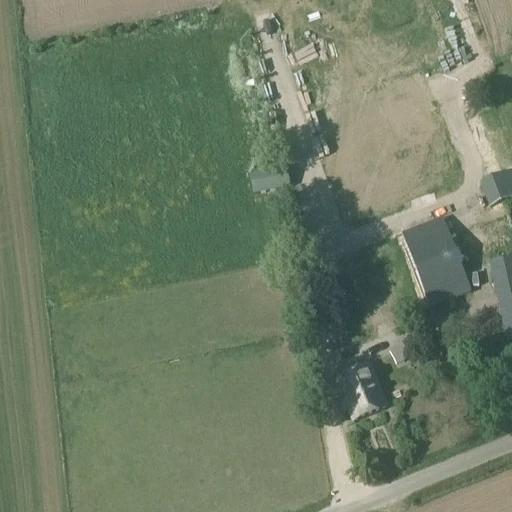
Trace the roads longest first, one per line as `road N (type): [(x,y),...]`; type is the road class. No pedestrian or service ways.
road 1 (unknown): [(344,507),(263,0)]
road 2 (unclassified): [(333,511),(511,443)]
